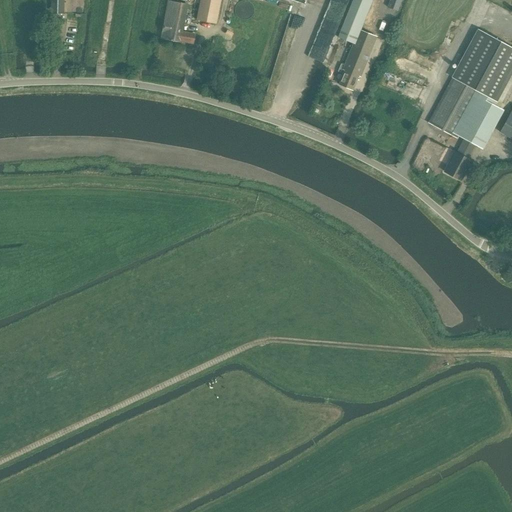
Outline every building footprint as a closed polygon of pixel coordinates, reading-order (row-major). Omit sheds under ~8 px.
[(63,0),(50,0),(51,14),(64,14),(63,0)] [(200,0),(196,20),(216,24),(220,0),(200,0)] [(255,12),(255,9),(255,6),(253,3),(251,1),(249,0),(239,0),(237,1),(235,4),(234,6),(233,9),(233,12),(234,15),(236,18),(239,20),(242,21),(245,21),(248,21),(250,19),(253,17),(254,15),(255,12)] [(343,74),(339,85),(353,90),(358,76),(360,77),(376,37),(359,30),(371,0),(353,0),(338,38),(353,44),(344,66),(341,64),(338,72),(343,74)] [(387,7),(397,11),(401,0),(390,0),(387,7)] [(168,2),(161,39),(180,43),(180,42),(193,44),(195,35),(182,32),(187,6),(168,2)] [(454,152),(449,160),(451,161),(444,172),(460,181),(466,169),(468,170),(473,162),(466,158),(468,155),(470,156),(475,145),(480,148),(501,109),(494,105),(511,71),(511,48),(479,30),(453,79),(428,123),(457,138),(458,136),(464,139),(457,153),(454,152)] [(511,109),(500,132),(511,139),(511,109)]
